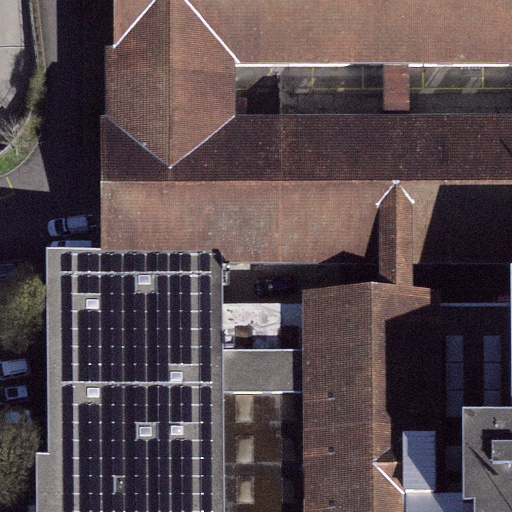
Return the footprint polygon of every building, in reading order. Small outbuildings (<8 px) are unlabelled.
[(118,67),(118,145),(222,143),(222,67),(291,67),(444,67),(511,67),(508,0),(126,0),(127,66),(118,67)] [(300,143),(222,143),(118,145),(114,145),(115,220),(115,267),(221,267),(511,265),(511,142),(370,143),(300,143)] [(115,267),(49,268),(50,511),(222,511),(222,316),(221,267),(115,267)] [(432,511),(430,315),(371,315),(371,292),(340,292),(340,315),(222,316),(222,511),(432,511)] [(430,315),(432,511),(511,511),(511,311),(511,314),(430,315)]
